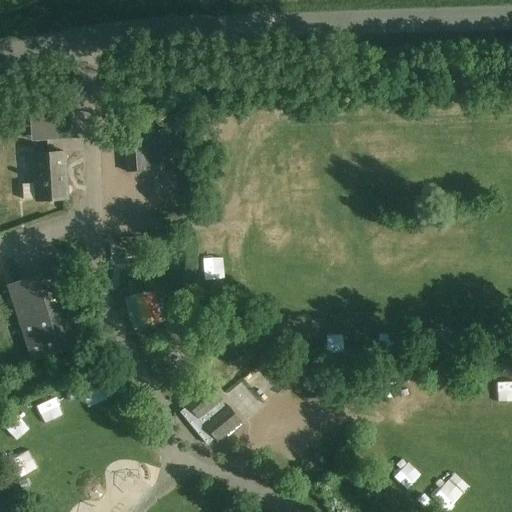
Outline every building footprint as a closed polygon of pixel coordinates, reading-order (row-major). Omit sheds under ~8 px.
[(29,103),(31,138),(57,137),(55,102),(29,103)] [(125,133),(127,173),(168,171),(166,131),(125,133)] [(34,156),(36,202),(68,200),(65,154),(34,156)] [(34,200),(33,183),(22,184),(23,200),(34,200)] [(6,286),(31,363),(89,344),(64,267),(6,286)] [(144,278),(121,282),(126,310),(150,306),(144,278)] [(215,442),(218,445),(242,425),(209,385),(185,405),(188,408),(180,415),(207,448),(215,442)] [(312,429),(333,416),(327,407),(306,419),(312,429)] [(224,484),(209,506),(219,511),(241,511),(249,500),(224,484)]
